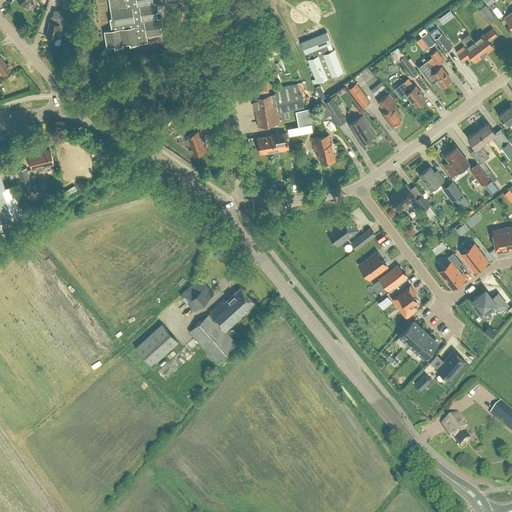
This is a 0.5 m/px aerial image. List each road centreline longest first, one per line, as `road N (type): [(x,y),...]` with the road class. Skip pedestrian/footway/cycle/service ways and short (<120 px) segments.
road 1 (tertiary): [(482,511),(416,448),(226,211)]
road 2 (tertiary): [(226,211),(133,142),(57,112)]
road 3 (unclassified): [(241,193),(212,0)]
road 4 (residential): [(358,186),(511,71)]
road 5 (residential): [(358,186),(444,294)]
road 6 (residential): [(241,193),(267,204),(358,186)]
